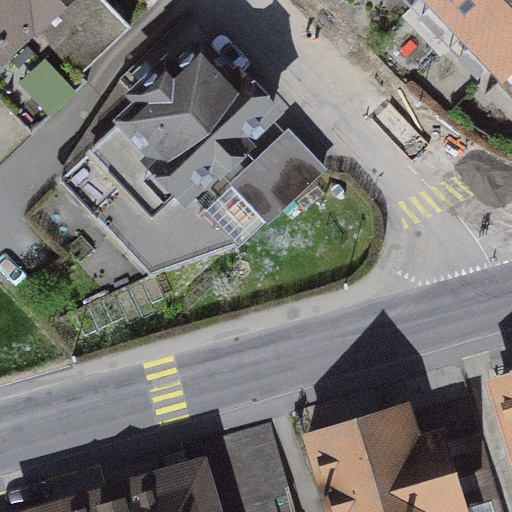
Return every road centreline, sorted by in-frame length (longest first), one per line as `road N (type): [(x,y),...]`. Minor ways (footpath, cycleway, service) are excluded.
road 1 (tertiary): [(509,303),(0,439)]
road 2 (residential): [(252,0),(440,206),(509,303)]
